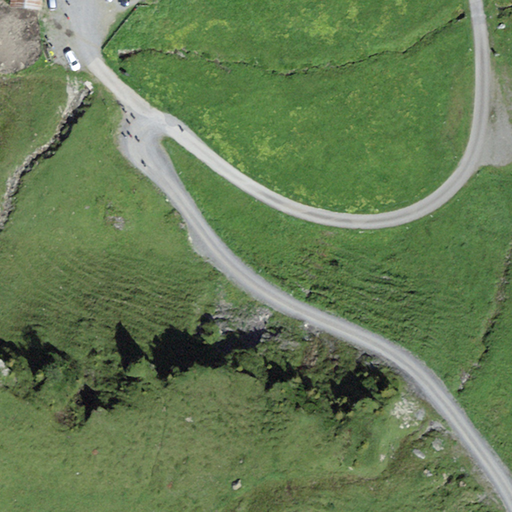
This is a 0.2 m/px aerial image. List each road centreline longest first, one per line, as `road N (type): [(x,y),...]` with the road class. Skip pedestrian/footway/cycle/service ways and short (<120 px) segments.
road 1 (track): [(146,120),(137,141),(235,271),(424,376),(511,500)]
road 2 (track): [(475,0),(485,61),(476,159),(439,203),(381,221),(314,218),(234,178),(165,123),(146,120)]
road 3 (track): [(83,0),(78,31),(85,56),(146,120)]
